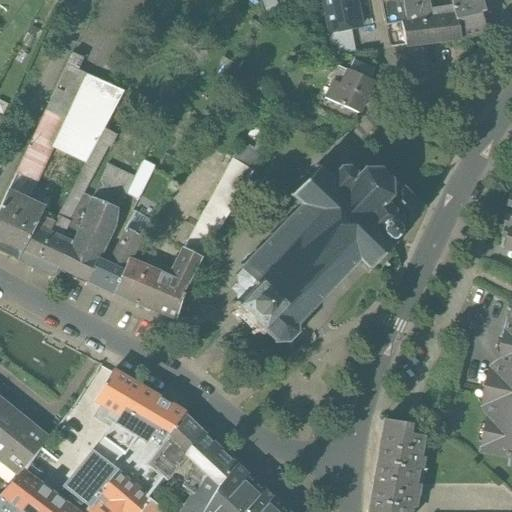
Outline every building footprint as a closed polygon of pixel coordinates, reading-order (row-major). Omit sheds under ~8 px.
[(322,0),(330,34),(361,27),(356,0),(322,0)] [(430,17),(427,0),(402,0),(407,21),(403,22),(407,45),(459,39),(451,7),(446,9),(445,4),(438,6),(439,10),(435,11),(436,16),(430,17)] [(482,0),(459,0),(460,6),(451,7),(459,39),(485,32),(481,15),(477,3),(483,2),(482,0)] [(372,73),(335,62),(323,103),(360,114),(372,73)] [(65,67),(15,173),(38,184),(67,121),(64,119),(85,76),(65,67)] [(103,130),(57,217),(69,224),(69,225),(75,228),(85,209),(77,205),(107,147),(109,148),(115,136),(103,130)] [(346,168),(341,168),(340,166),(338,167),(339,170),(329,180),(318,170),(318,166),(315,166),(315,171),(292,195),(287,195),(287,199),(292,199),(299,208),(286,221),(284,219),(282,221),(284,223),(272,237),(269,234),(267,237),(270,239),(257,252),(255,250),(252,252),(255,254),(242,267),(240,265),(238,267),(240,270),(239,270),(241,272),(237,276),(235,276),(234,278),(236,279),(236,284),(234,285),(234,286),(232,289),(230,289),(230,291),(232,291),(236,295),(236,300),(239,303),(236,306),(232,302),(228,305),(232,309),(231,310),(232,311),(229,315),(232,318),(235,315),(236,317),(235,318),(249,331),(250,330),(251,331),(249,334),(252,337),(256,333),(257,335),(258,334),(262,337),(265,334),(274,342),(273,345),(275,346),(276,343),(286,343),(287,345),(290,344),(289,342),(295,335),(299,335),(300,333),(297,332),(297,325),(298,325),(300,327),(302,324),(300,322),(312,309),(315,311),(317,309),(315,307),(327,294),(330,296),(332,294),(329,292),(342,278),(344,281),(346,278),(344,276),(357,263),(366,272),(366,275),(370,275),(370,271),(394,246),(398,246),(398,242),(393,242),(406,229),(405,228),(407,228),(407,226),(422,210),(424,210),(425,207),(423,207),(403,188),(403,185),(401,185),(400,187),(396,180),(397,180),(396,177),(390,180),(380,171),(382,167),(379,166),(377,170),(364,170),(362,166),(360,168),(361,172),(354,179),(355,176),(357,175),(356,173),(353,173),(348,170),(350,168),(347,166),(346,168)] [(132,180),(107,167),(91,199),(115,211),(125,195),(132,180)] [(167,191),(134,175),(132,180),(125,195),(155,213),(167,191)] [(43,209),(7,192),(0,206),(0,253),(16,262),(16,261),(42,212),(43,209)] [(56,219),(42,212),(16,261),(16,262),(50,278),(50,277),(55,276),(58,270),(87,284),(97,262),(113,226),(115,211),(91,199),(72,244),(61,238),(69,225),(69,224),(57,217),(56,219)] [(135,212),(126,229),(137,235),(146,217),(135,212)] [(202,215),(183,252),(199,261),(207,246),(221,225),(202,215)] [(126,232),(107,267),(97,289),(111,295),(129,262),(141,239),(126,232)] [(173,272),(151,262),(147,269),(129,262),(111,295),(175,321),(186,285),(199,261),(183,252),(173,272)] [(97,262),(87,284),(97,289),(107,267),(97,262)] [(511,321),(510,321),(501,363),(491,369),(483,408),(490,418),(482,453),(511,459),(511,321)] [(154,398),(113,373),(95,402),(119,418),(104,440),(116,450),(130,429),(131,428),(154,398)] [(171,409),(154,398),(131,428),(130,429),(116,450),(121,454),(120,455),(122,457),(135,439),(144,446),(170,412),(171,409)] [(0,401),(0,426),(12,411),(0,401)] [(12,411),(0,426),(0,460),(29,425),(12,411)] [(170,412),(151,436),(163,446),(167,442),(163,439),(181,418),(170,412)] [(181,418),(163,439),(167,442),(163,446),(146,467),(165,480),(185,458),(195,466),(211,445),(181,418)] [(409,425),(386,421),(384,431),(383,431),(373,486),(374,486),(372,495),(371,494),(367,511),(409,511),(410,508),(415,509),(419,486),(414,485),(417,470),(422,471),(424,459),(419,458),(423,437),(409,435),(409,425)] [(29,425),(0,460),(0,463),(17,477),(20,474),(47,439),(29,425)] [(116,450),(104,440),(91,455),(108,469),(120,455),(121,454),(116,450)] [(211,445),(195,466),(189,479),(185,481),(186,482),(165,511),(202,511),(218,485),(233,465),(211,445)] [(108,469),(91,455),(74,474),(97,492),(113,473),(108,469)] [(218,485),(203,511),(285,511),(233,465),(218,485)] [(97,492),(74,474),(65,489),(72,494),(68,499),(83,511),(85,511),(100,494),(97,492)] [(161,511),(162,511),(150,501),(141,511),(161,511)]
